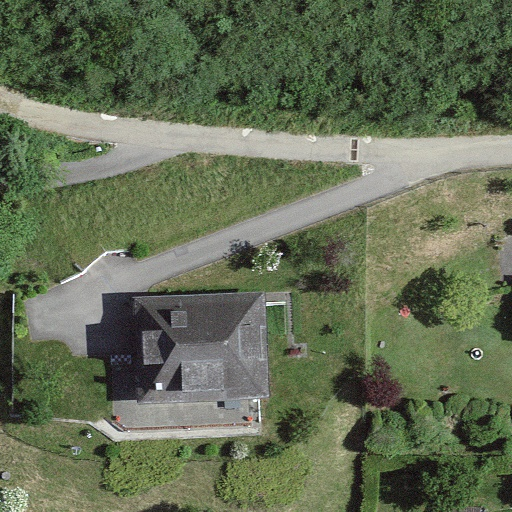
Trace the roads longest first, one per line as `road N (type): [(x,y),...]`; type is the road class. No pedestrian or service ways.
road 1 (residential): [(511,151),(157,140),(100,170),(0,184)]
road 2 (track): [(0,98),(157,140)]
